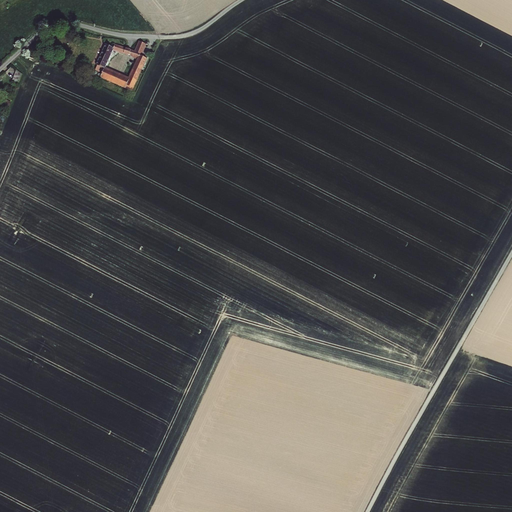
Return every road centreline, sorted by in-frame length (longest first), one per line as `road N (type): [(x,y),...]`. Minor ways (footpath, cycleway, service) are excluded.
road 1 (residential): [(511,251),(367,511)]
road 2 (residential): [(241,0),(197,31),(171,37),(57,24),(0,68)]
